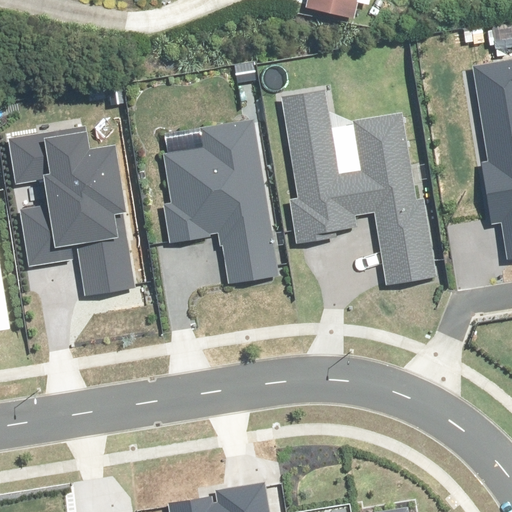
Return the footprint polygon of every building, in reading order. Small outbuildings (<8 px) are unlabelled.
[(359,0),(306,0),(305,7),(354,20),(359,0)] [(511,63),(472,69),(485,163),(479,163),(488,225),(494,224),(499,258),(511,255),(511,63)] [(326,90),(281,96),(302,235),(347,228),(346,221),(374,217),(384,285),(431,279),(407,118),(361,124),(368,176),(339,180),(326,90)] [(249,123),(204,130),(207,151),(165,157),(172,206),(162,207),(168,244),(220,236),(227,283),(271,276),(249,123)] [(78,133),(10,143),(26,256),(74,249),(80,294),(131,287),(112,156),(82,160),(78,133)] [(267,511),(264,489),(165,502),(166,511),(267,511)]
